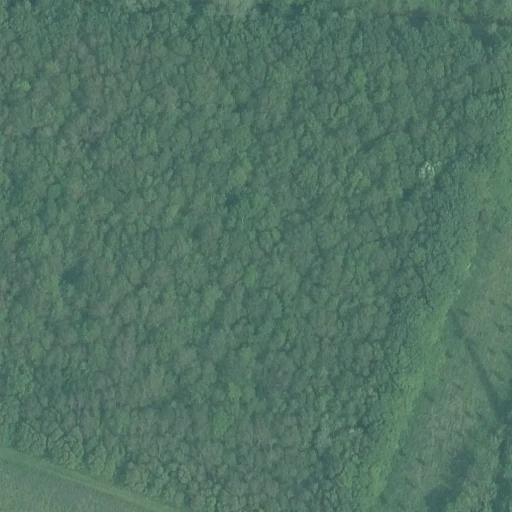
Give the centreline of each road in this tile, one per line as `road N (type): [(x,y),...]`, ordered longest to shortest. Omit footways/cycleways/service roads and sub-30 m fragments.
road 1 (track): [(383,511),(511,188)]
road 2 (track): [(444,511),(511,331)]
